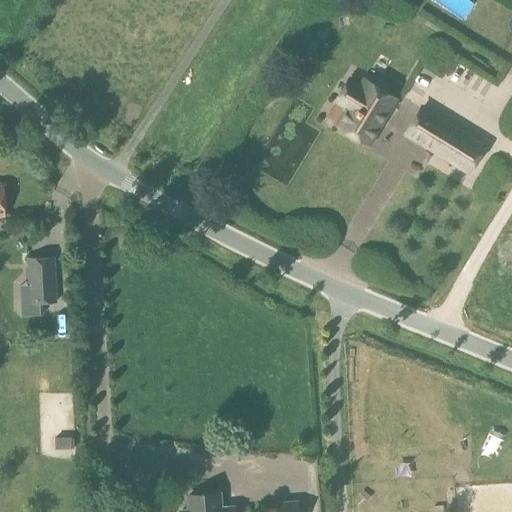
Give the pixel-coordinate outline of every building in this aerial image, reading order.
[(360,88),(348,81),(337,100),(348,107),(337,124),(344,128),(345,134),(355,140),(360,138),(367,142),(393,100),(363,82),(360,88)] [(467,170),(482,146),(421,108),(406,132),(467,170)] [(282,181),(315,122),(294,110),(261,169),(282,181)] [(55,305),(53,260),(31,261),(33,306),(55,305)] [(220,508),(218,494),(187,496),(188,511),(180,511),(179,511),(227,511),(227,508),(220,508)] [(277,511),(295,511),(295,502),(277,504),(277,511)]
